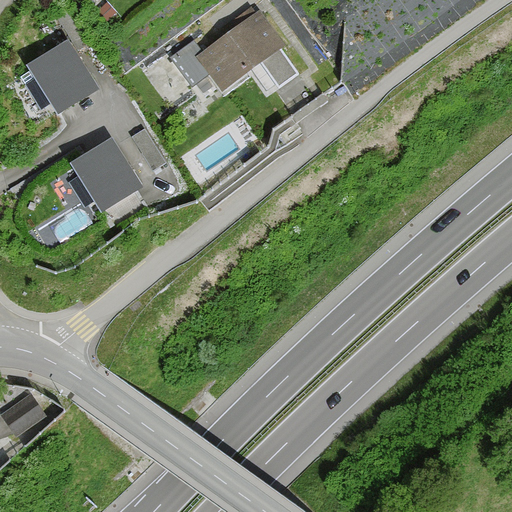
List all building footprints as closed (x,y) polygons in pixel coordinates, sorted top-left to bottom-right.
[(276,52),(251,19),(192,64),(217,97),(276,52)] [(92,98),(60,48),(19,74),(51,124),(92,98)] [(123,140),(145,176),(170,161),(148,125),(123,140)] [(134,192),(103,143),(59,172),(90,220),(134,192)] [(37,431),(25,416),(2,433),(13,448),(37,431)]
